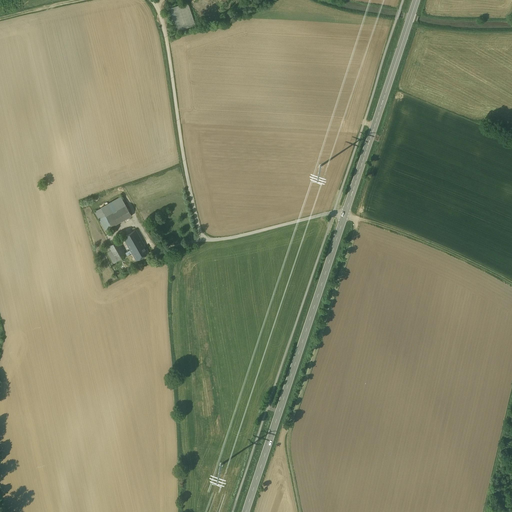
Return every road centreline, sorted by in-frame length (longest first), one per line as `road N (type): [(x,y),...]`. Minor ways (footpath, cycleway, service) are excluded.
road 1 (residential): [(152,0),(204,238),(344,214)]
road 2 (primary): [(344,214),(244,511)]
road 3 (track): [(300,511),(289,423),(358,218)]
road 4 (primary): [(410,19),(344,214)]
road 5 (track): [(344,214),(511,282)]
